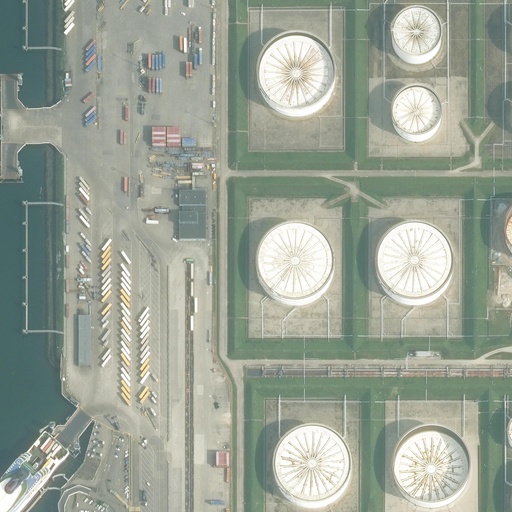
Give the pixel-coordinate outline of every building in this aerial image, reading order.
[(437,58),(442,51),(444,42),(444,34),(440,26),(435,19),(427,15),(419,14),(411,15),(403,19),(398,25),(394,32),(393,40),(395,48),(399,55),(405,61),(412,64),(421,65),(429,62),(437,58)] [(322,109),(331,100),(337,88),(339,75),(337,63),(331,51),(321,43),(310,37),(297,36),(284,39),(272,46),(264,57),(259,70),(259,83),(264,96),(273,106),(284,113),(298,116),(311,114),(322,109)] [(437,136),(442,129),(444,121),(444,112),(440,104),(435,98),(427,94),(419,92),(411,94),(403,97),(398,103),(394,111),(393,119),(395,127),(399,134),(405,139),(412,143),(421,143),(429,141),(437,136)] [(199,146),(212,147),(212,133),(199,133),(199,146)] [(206,192),(180,192),(180,241),(206,241),(206,192)] [(511,214),(508,220),(504,229),(503,239),(506,249),(511,257),(511,214)] [(439,298),(449,289),(455,277),(456,265),(454,252),(448,241),(439,232),(427,227),(414,225),(401,228),(389,235),(381,246),(377,259),(377,272),(381,285),(390,296),(402,303),(415,305),(428,304),(439,298)] [(320,300),(330,291),(335,280),(337,267),(335,254),(329,243),(320,234),(308,229),(295,227),(282,230),(270,238),(262,248),(257,261),(258,275),(262,287),(271,298),(283,305),(296,307),(309,306),(320,300)] [(79,317),(79,367),(91,367),(91,317),(79,317)] [(337,503),(346,493),(352,482),(354,469),(352,457),(346,445),(336,437),(324,431),(312,430),(298,433),(287,440),(278,451),(274,464),(274,477),(279,490),(288,500),(299,507),(313,510),(325,508),(337,503)] [(456,502),(466,493),(471,482),(473,469),(471,456),(465,445),(456,436),(444,431),(431,430),(418,433),(406,440),(398,450),(393,463),(394,477),(398,490),(407,500),(419,507),(432,510),(445,508),(456,502)]
